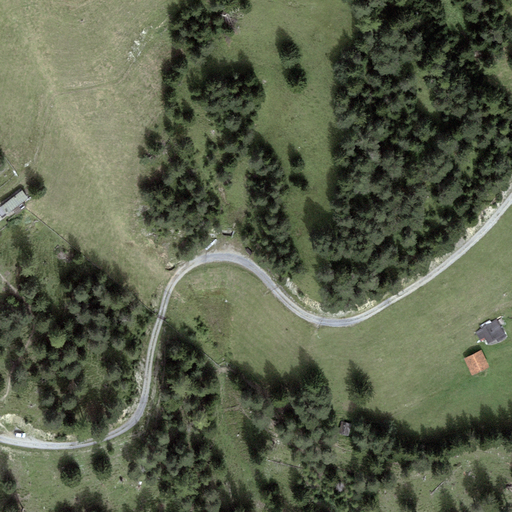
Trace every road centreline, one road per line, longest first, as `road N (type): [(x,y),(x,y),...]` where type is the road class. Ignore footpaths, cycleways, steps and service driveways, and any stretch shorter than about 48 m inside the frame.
road 1 (track): [(511,197),(441,268),(351,322),(300,313),(245,263),(203,259)]
road 2 (track): [(0,438),(57,445),(126,429),(146,387),(163,298),(203,259)]
